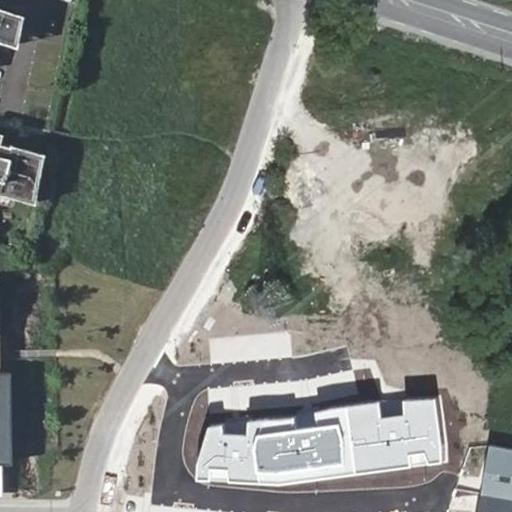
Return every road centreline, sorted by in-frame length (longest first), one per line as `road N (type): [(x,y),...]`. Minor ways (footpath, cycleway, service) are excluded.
road 1 (residential): [(299,0),(243,180),(113,416),(84,511)]
road 2 (primary): [(511,38),(392,0)]
